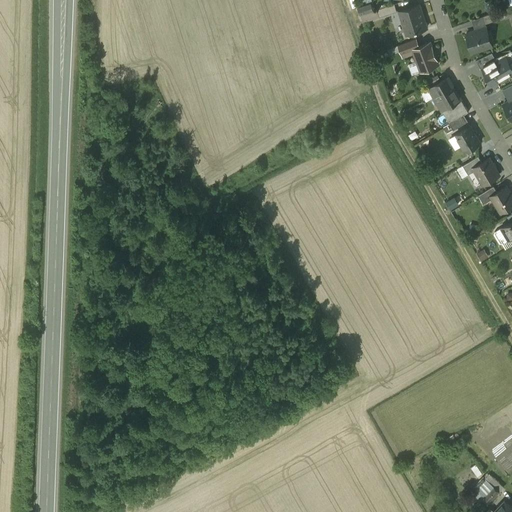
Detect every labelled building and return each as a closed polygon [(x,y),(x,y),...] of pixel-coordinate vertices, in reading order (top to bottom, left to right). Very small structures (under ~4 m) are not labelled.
[(393,4),(376,9),(379,16),(396,11),(393,4)] [(420,5),(399,12),(407,34),(427,28),(420,5)] [(497,10),(483,16),(485,24),(500,19),(497,10)] [(483,16),(472,20),(475,30),(484,28),(486,27),(485,24),(483,16)] [(475,30),(466,33),(472,52),(492,45),(492,44),(489,45),(484,29),(484,28),(475,30)] [(416,38),(399,45),(402,54),(413,50),(413,49),(419,47),(416,38)] [(419,47),(413,49),(413,50),(417,61),(421,63),(424,70),(438,64),(430,42),(419,47)] [(492,52),(476,60),(482,70),(484,69),(483,69),(497,61),(492,52)] [(497,61),(483,69),(484,69),(493,85),(511,73),(511,57),(508,60),(505,56),(497,61)] [(429,83),(440,78),(438,74),(427,80),(429,83)] [(453,85),(449,76),(429,88),(438,106),(443,103),(446,108),(462,99),(459,94),(458,94),(453,85)] [(465,104),(448,114),(452,121),(464,114),(469,111),(465,104)] [(452,121),(450,123),(454,129),(468,121),(464,114),(452,121)] [(471,125),(456,134),(458,138),(466,151),(481,142),(471,125)] [(479,156),(463,165),(469,174),(475,170),(473,167),(482,162),(479,156)] [(482,162),(473,167),(475,170),(484,184),(500,174),(490,157),(482,162)] [(494,186),(479,195),(484,204),(493,198),(491,195),(498,192),(494,186)] [(498,192),(491,195),(493,198),(501,212),(511,205),(511,194),(507,186),(498,192)] [(511,221),(501,228),(509,240),(511,237),(511,221)] [(477,251),(483,260),(490,255),(485,247),(477,251)] [(499,289),(511,283),(509,278),(497,285),(499,289)] [(494,486),(484,477),(474,487),(484,496),(494,486)] [(494,486),(484,496),(490,501),(499,491),(494,486)] [(511,511),(511,506),(505,500),(493,511),(492,511),(489,509),(485,511),(511,511)]
